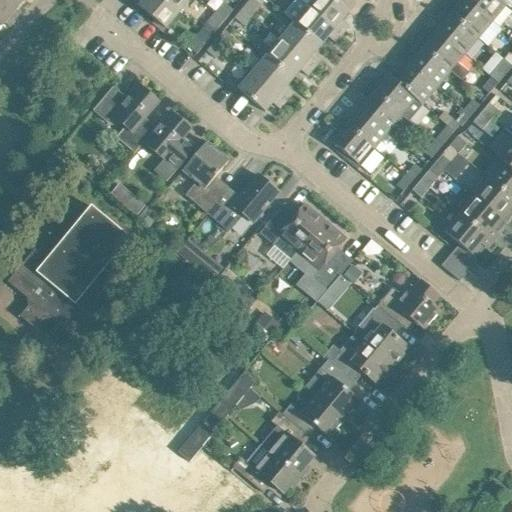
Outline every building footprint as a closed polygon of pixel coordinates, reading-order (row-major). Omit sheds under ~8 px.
[(24,0),(0,0),(0,8),(14,20),(20,14),(16,10),(24,0)] [(179,12),(164,0),(131,0),(131,1),(165,29),(179,12)] [(189,0),(164,0),(179,12),(189,0)] [(251,16),(259,6),(251,0),(249,0),(242,9),(251,16)] [(341,35),(307,7),(299,0),(295,0),(284,15),(294,23),(321,46),(328,37),(335,43),(341,35)] [(348,12),(333,0),(312,0),(307,7),(341,35),(348,27),(341,21),(348,12)] [(333,0),(348,12),(355,4),(350,0),(333,0)] [(491,23),(463,0),(461,0),(455,7),(449,1),(442,9),(477,39),(491,23)] [(499,1),(497,0),(463,0),(491,23),(505,6),(499,1)] [(224,21),(232,11),(223,4),(215,14),(224,21)] [(14,20),(0,8),(0,28),(4,24),(8,27),(14,20)] [(242,27),(251,16),(242,9),(233,19),(242,27)] [(477,39),(442,9),(436,16),(442,22),(434,31),(463,56),(477,39)] [(215,31),(224,21),(215,14),(206,24),(215,31)] [(321,46),(294,23),(280,40),(314,68),(321,60),(314,54),(321,46)] [(456,64),(463,56),(434,31),(427,39),(421,34),(414,42),(449,72),(461,82),(468,73),(456,64)] [(223,49),(232,39),(223,32),(214,42),(223,49)] [(196,55),(204,44),(196,37),(187,47),(196,55)] [(314,68),(280,40),(266,56),(293,79),(300,71),(307,76),(314,68)] [(215,59),(223,49),(214,42),(206,52),(215,59)] [(449,72),(414,42),(408,49),(415,55),(406,65),(435,89),(449,72)] [(293,79),(266,56),(252,73),(286,101),(293,93),(286,87),(293,79)] [(497,84),(511,67),(505,62),(491,79),(497,84)] [(435,89),(406,65),(400,73),(393,67),(386,76),(421,106),(435,89)] [(286,101),(252,73),(238,90),(265,112),(272,104),(279,109),(286,101)] [(421,106),(386,76),(379,84),(372,79),(365,87),(400,117),(401,117),(408,123),(421,106)] [(488,95),(497,84),(491,79),(482,90),(488,95)] [(140,124),(159,102),(137,84),(126,98),(113,87),(92,111),(106,123),(112,117),(124,127),(115,138),(133,154),(143,143),(151,133),(140,124)] [(400,117),(365,87),(360,94),(366,99),(358,109),(387,134),(400,117)] [(468,117),(477,107),(471,102),(463,113),(468,117)] [(489,121),(496,112),(487,105),(479,114),(489,121)] [(387,134),(358,109),(351,117),(345,112),(337,120),(373,150),(387,134)] [(176,170),(194,149),(183,139),(191,130),(169,112),(151,133),(143,143),(163,160),(154,171),(166,181),(176,169),(176,170)] [(460,128),(468,117),(463,113),(454,123),(452,121),(446,128),(452,133),(458,126),(460,128)] [(480,132),(489,121),(479,114),(471,124),(480,132)] [(373,150),(337,120),(332,127),(339,132),(330,142),(360,166),(373,150)] [(439,149),(448,138),(452,133),(446,128),(432,144),(439,149)] [(457,155),(465,146),(456,138),(448,148),(457,155)] [(511,140),(509,138),(494,156),(511,170),(511,140)] [(226,193),(212,181),(228,161),(206,143),(182,172),(194,182),(183,195),(208,216),(230,190),(229,189),(226,193)] [(430,160),(439,149),(432,144),(424,154),(430,160)] [(449,164),(457,155),(448,148),(441,157),(449,164)] [(511,170),(494,156),(502,163),(488,181),(511,201),(511,170)] [(412,182),(421,171),(415,166),(405,177),(412,182)] [(428,190),(436,180),(427,173),(419,182),(428,190)] [(252,224),(278,193),(257,175),(239,197),(230,190),(208,216),(228,233),(242,216),(252,224)] [(403,193),(412,182),(405,177),(396,187),(403,193)] [(511,201),(488,181),(473,198),(504,224),(511,214),(511,201)] [(420,199),(428,190),(419,182),(412,192),(420,199)] [(504,224),(473,198),(458,215),(492,243),(497,238),(496,233),(504,224)] [(134,201),(125,211),(135,220),(145,210),(134,201)] [(297,253),(324,221),(305,204),(296,214),(284,204),(277,213),(259,234),(291,261),(297,253)] [(71,335),(102,296),(119,276),(106,266),(129,239),(91,207),(47,260),(34,250),(7,282),(26,298),(27,307),(22,314),(37,326),(42,320),(52,319),(71,335)] [(489,247),(492,243),(458,215),(444,233),(459,245),(449,256),(468,271),(476,261),(476,259),(475,258),(484,248),(489,247)] [(145,216),(138,225),(147,231),(153,222),(145,216)] [(355,258),(340,245),(345,239),(324,221),(297,253),(317,270),(311,278),(327,291),(355,258)] [(178,253),(203,274),(213,262),(188,241),(178,253)] [(468,271),(449,256),(441,266),(459,282),(468,271)] [(351,264),(341,275),(351,284),(361,273),(351,264)] [(225,271),(212,286),(222,294),(235,279),(225,271)] [(440,311),(432,304),(439,296),(420,280),(413,289),(409,286),(401,296),(392,288),(377,306),(400,326),(407,318),(423,331),(440,311)] [(249,291),(236,306),(246,314),(247,312),(259,299),(258,299),(249,291)] [(407,348),(389,333),(396,324),(401,328),(401,327),(400,326),(377,306),(354,334),(365,344),(393,367),(403,355),(402,354),(407,348)] [(264,314),(256,323),(273,337),(281,328),(264,314)] [(294,331),(288,338),(294,343),(300,336),(294,331)] [(393,367),(365,344),(356,356),(344,346),(339,353),(332,347),(324,356),(328,360),(331,362),(351,378),(358,369),(376,384),(381,378),(383,379),(393,367)] [(363,404),(344,389),(352,379),(351,378),(331,362),(328,360),(305,388),(315,396),(344,421),(352,411),(355,413),(363,404)] [(257,380),(245,370),(244,371),(245,372),(233,386),(244,395),(257,380)] [(344,421),(315,396),(300,414),(289,405),(281,415),(303,433),(306,435),(314,426),(332,441),(339,432),(336,430),(344,421)] [(313,457),(295,442),(303,433),(281,415),(278,413),(270,422),(275,427),(260,445),(268,451),(300,478),(309,467),(307,465),(313,457)] [(202,447),(190,437),(177,453),(189,463),(202,447)] [(300,478),(268,451),(260,445),(245,463),(240,459),(232,468),(257,488),(264,479),(282,494),(289,486),(291,488),(300,478)] [(0,511),(148,511),(158,496),(110,467),(100,483),(85,493),(97,511),(96,511),(11,511),(0,505),(0,511)] [(488,492),(474,510),(477,511),(491,511),(500,501),(488,492)]
